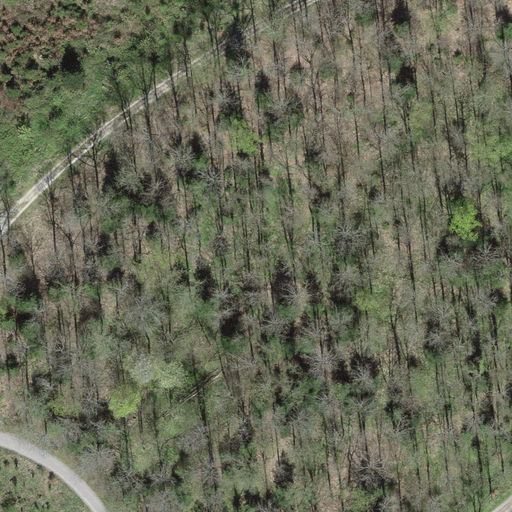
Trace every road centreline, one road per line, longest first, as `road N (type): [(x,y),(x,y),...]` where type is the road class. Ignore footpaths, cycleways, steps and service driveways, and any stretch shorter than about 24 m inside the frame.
road 1 (track): [(313,0),(111,121),(0,226)]
road 2 (track): [(0,437),(57,465),(99,511)]
